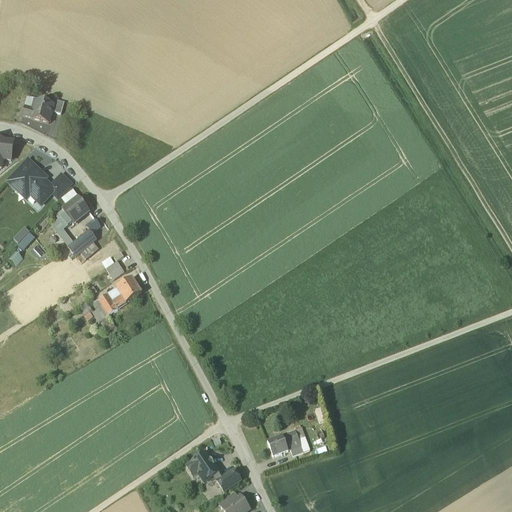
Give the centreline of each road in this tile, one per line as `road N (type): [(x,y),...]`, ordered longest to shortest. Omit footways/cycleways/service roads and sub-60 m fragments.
road 1 (unclassified): [(0,127),(73,162),(107,206),(148,269),(272,511)]
road 2 (track): [(107,206),(409,0)]
road 3 (track): [(227,424),(511,316)]
road 4 (track): [(511,239),(361,0)]
road 5 (track): [(227,424),(96,511)]
